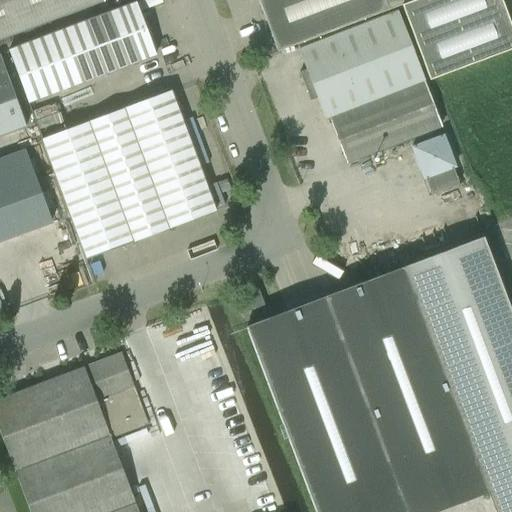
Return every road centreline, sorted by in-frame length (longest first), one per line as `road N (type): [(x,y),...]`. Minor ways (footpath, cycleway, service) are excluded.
road 1 (unclassified): [(0,343),(285,239),(195,0)]
road 2 (unknown): [(111,302),(165,401),(186,511)]
